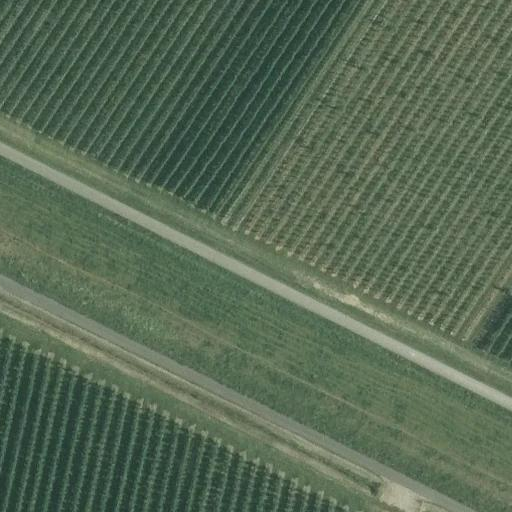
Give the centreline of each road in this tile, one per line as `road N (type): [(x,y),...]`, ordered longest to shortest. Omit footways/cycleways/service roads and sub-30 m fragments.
road 1 (unclassified): [(511,409),(0,153)]
road 2 (unclassified): [(453,511),(0,283)]
